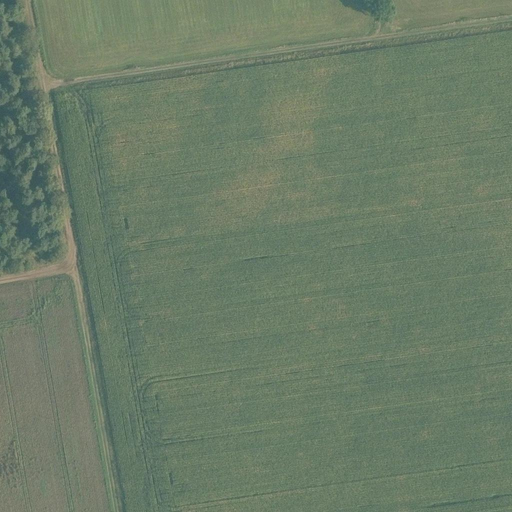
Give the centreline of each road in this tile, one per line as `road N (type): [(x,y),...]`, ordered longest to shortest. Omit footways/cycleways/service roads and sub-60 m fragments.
road 1 (track): [(43,86),(511,19)]
road 2 (track): [(0,277),(72,264),(43,86)]
road 3 (track): [(114,511),(72,264)]
